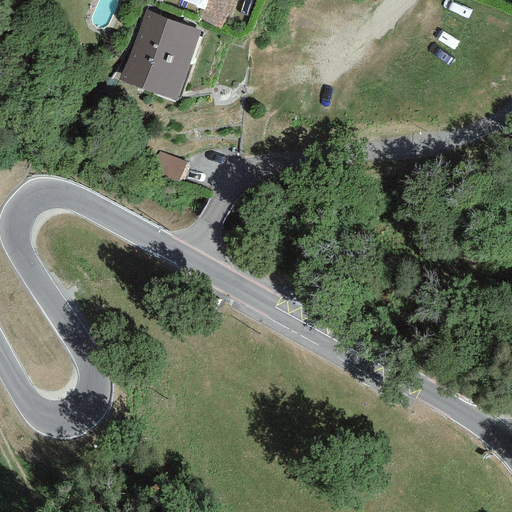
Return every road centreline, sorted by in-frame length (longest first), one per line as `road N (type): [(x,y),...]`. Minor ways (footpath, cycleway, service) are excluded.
road 1 (tertiary): [(184,259),(75,198),(34,197),(17,214),(15,244),(79,344),(94,384),(80,411),(44,417),(0,354)]
road 2 (tertiary): [(511,452),(462,412),(184,259)]
road 3 (residential): [(184,259),(222,200),(259,168),(463,135),(511,110)]
